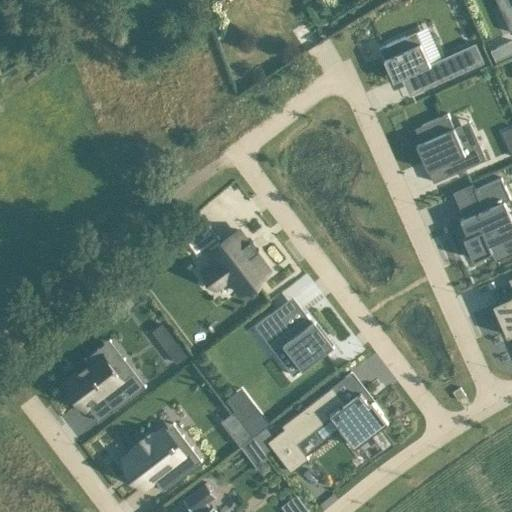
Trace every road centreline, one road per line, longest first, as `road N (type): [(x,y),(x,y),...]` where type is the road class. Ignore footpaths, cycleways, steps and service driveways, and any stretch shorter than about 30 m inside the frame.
road 1 (residential): [(494,399),(347,71),(234,149),(451,427)]
road 2 (track): [(234,149),(0,330)]
road 3 (residential): [(451,427),(338,511)]
road 4 (residential): [(30,405),(113,511)]
